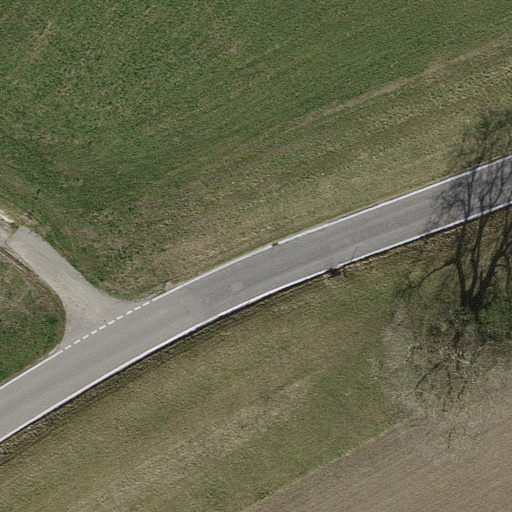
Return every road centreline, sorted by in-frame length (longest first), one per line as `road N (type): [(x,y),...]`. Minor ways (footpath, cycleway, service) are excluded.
road 1 (unclassified): [(511,185),(136,343),(0,425)]
road 2 (track): [(0,223),(136,343)]
